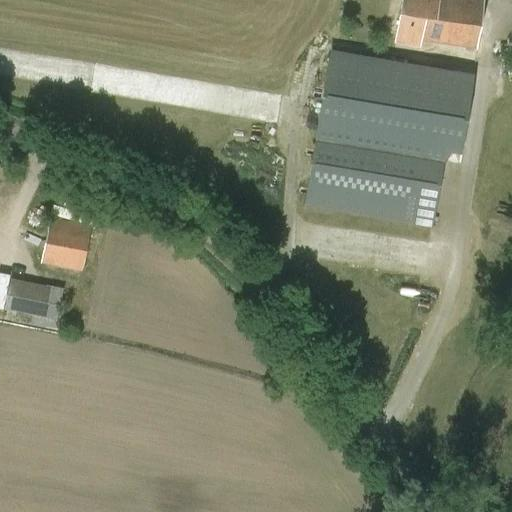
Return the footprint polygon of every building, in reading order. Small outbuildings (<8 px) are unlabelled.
[(483,0),(402,0),(395,42),(419,46),(420,39),(475,49),(483,0)] [(310,140),(457,157),(467,67),(337,52),(333,93),(315,91),(310,140)] [(372,152),(337,146),(334,167),(324,165),(321,183),(330,184),(328,199),(362,205),(366,185),(368,185),(403,192),(408,163),(371,156),(372,152)] [(81,271),(90,227),(50,219),(41,263),(81,271)] [(44,319),(51,287),(10,278),(3,310),(44,319)] [(92,323),(90,330),(115,334),(116,327),(92,323)]
